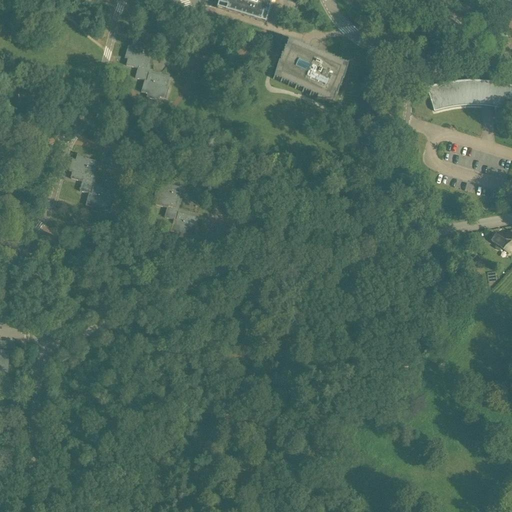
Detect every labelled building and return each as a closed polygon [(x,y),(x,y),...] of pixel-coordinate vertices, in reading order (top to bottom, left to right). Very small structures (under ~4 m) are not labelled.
[(218,0),(216,8),(265,23),(272,0),(218,0)] [(304,46),(287,40),(287,41),(287,42),(287,43),(286,43),(286,44),(287,44),(286,46),(286,47),(286,48),(284,48),(283,49),(284,49),(284,50),(283,50),(283,51),(284,51),(283,53),(282,54),(283,54),(282,56),(280,55),(280,56),(281,56),(281,58),(280,58),(280,59),(280,60),(279,60),(279,61),(279,63),(278,62),(273,79),(274,80),(274,79),(276,79),(275,80),(276,80),(277,80),(278,80),(278,81),(279,81),(279,80),(281,81),(280,83),(281,83),(281,82),(283,83),(284,84),(284,83),(285,83),(285,84),(286,84),(288,84),(287,86),(288,86),(289,85),(290,86),(290,87),(291,87),(291,86),(293,87),(292,87),(294,87),(295,87),(295,89),(296,90),(296,89),(297,89),(297,90),(298,90),(298,89),(300,90),(301,91),(301,90),(302,91),(302,92),(303,93),(303,92),(305,92),(304,93),(305,93),(306,93),(307,93),(307,94),(308,94),(310,94),(309,96),(310,96),(310,95),(312,96),(313,97),(313,96),(314,96),(314,97),(315,97),(317,97),(317,98),(334,104),(334,102),(333,102),(334,101),(334,100),(334,98),(335,99),(335,97),(335,96),(337,96),(337,95),(336,95),(337,93),(338,93),(337,92),(338,91),(338,90),(338,88),(340,89),(340,88),(340,86),(341,86),(341,85),(340,85),(341,84),(341,83),(342,81),(343,81),(348,64),(347,64),(347,65),(345,64),(344,64),(343,64),(343,63),(342,63),(340,63),(340,61),(339,61),(339,62),(338,61),(337,60),(337,61),(335,60),(336,60),(334,59),(334,60),(333,60),(333,58),(332,58),(330,58),(331,57),(330,57),(329,58),(328,57),(328,56),(327,56),(327,57),(325,56),(326,55),(325,54),(325,55),(323,55),(323,54),(322,54),(321,54),(321,53),(320,53),(320,54),(318,53),(319,51),(318,51),(317,52),(309,50),(308,53),(303,51),(304,47),(304,46)] [(511,90),(508,90),(509,86),(500,84),(494,83),(488,82),(482,82),(477,82),(472,82),(467,82),(462,82),(456,83),(446,84),(442,85),(436,86),(433,87),(425,89),(426,90),(428,89),(435,112),(441,110),(447,109),(452,108),(455,107),(460,107),(465,106),(469,106),(473,106),(482,106),(486,107),(490,107),(494,108),(499,109),(500,116),(496,117),(493,119),(497,118),(502,116),(506,115),(508,115),(511,115),(511,114),(511,112),(511,90)] [(494,233),(489,240),(510,254),(511,250),(511,231),(510,235),(504,236),(498,236),(494,233)] [(128,287),(128,286),(126,282),(126,281),(114,286),(116,291),(117,291),(120,290),(128,287)] [(0,351),(0,343),(0,341),(0,374),(7,375),(9,353),(0,351)]
